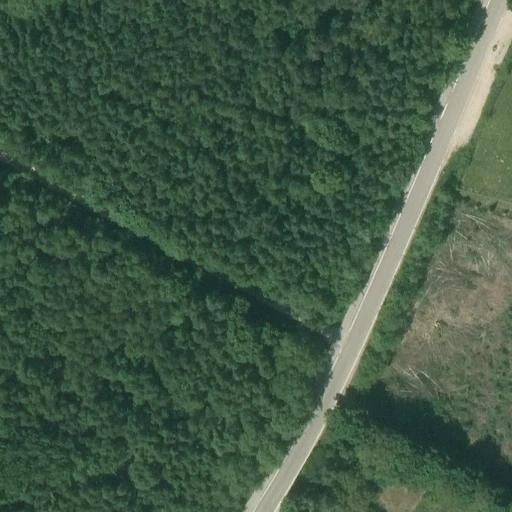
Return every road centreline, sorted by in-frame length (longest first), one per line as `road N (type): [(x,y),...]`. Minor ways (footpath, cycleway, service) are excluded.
road 1 (tertiary): [(260,511),(330,392),(508,0)]
road 2 (track): [(0,155),(337,340)]
road 3 (track): [(330,392),(511,476)]
